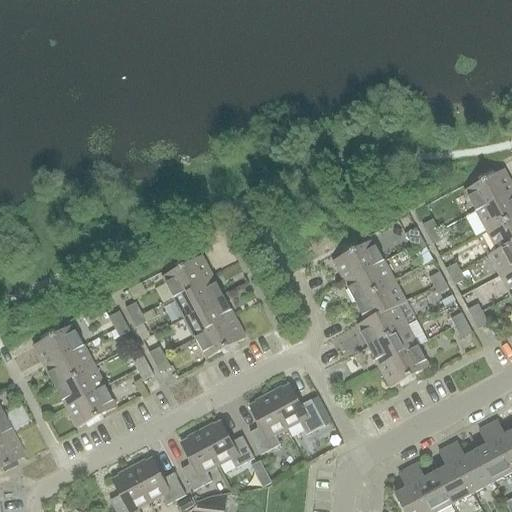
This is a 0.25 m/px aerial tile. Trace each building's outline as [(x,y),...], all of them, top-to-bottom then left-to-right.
[(511,193),(511,183),(505,170),(465,191),(477,212),(511,193)] [(487,232),(511,219),(511,193),(477,212),(487,232)] [(511,219),(487,232),(497,251),(498,252),(511,244),(511,219)] [(440,232),(434,220),(424,226),(430,237),(440,232)] [(424,241),(417,229),(407,235),(413,247),(424,241)] [(445,240),(440,232),(430,237),(434,246),(445,240)] [(385,262),(373,240),(334,262),(345,283),(385,262)] [(428,249),(424,241),(413,247),(417,255),(428,249)] [(511,270),(511,244),(498,252),(497,251),(489,256),(500,277),(511,270)] [(175,299),(214,278),(203,257),(194,261),(186,266),(180,269),(164,278),(175,299)] [(193,258),(178,265),(180,269),(186,266),(194,261),(193,258)] [(356,303),(395,282),(385,262),(345,283),(356,303)] [(461,270),(457,264),(447,269),(451,276),(461,270)] [(466,280),(461,270),(451,276),(456,286),(466,280)] [(511,297),(511,296),(511,270),(500,277),(511,297)] [(446,282),(440,273),(430,278),(435,288),(446,282)] [(185,319),(225,298),(214,278),(175,299),(185,319)] [(407,303),(395,282),(356,303),(366,322),(367,323),(398,306),(398,307),(407,303)] [(449,289),(446,282),(435,288),(439,295),(449,289)] [(453,296),(442,302),(445,307),(456,301),(453,296)] [(196,339),(236,318),(225,298),(185,319),(196,339)] [(143,315),(137,303),(127,309),(133,321),(143,315)] [(483,312),(479,305),(469,310),(473,317),(483,312)] [(408,327),(398,307),(398,306),(367,323),(366,322),(358,326),(369,347),(408,327)] [(127,325),(120,312),(110,318),(117,330),(127,325)] [(490,324),(483,312),(473,317),(480,330),(490,324)] [(467,321),(463,314),(452,320),(456,327),(467,321)] [(147,323),(143,315),(133,321),(137,328),(147,323)] [(247,339),(236,318),(196,339),(207,360),(247,339)] [(473,333),(467,321),(456,327),(462,339),(473,333)] [(131,332),(127,325),(117,330),(121,337),(131,332)] [(45,368),(85,347),(74,326),(34,347),(45,368)] [(380,368),(419,347),(408,327),(369,347),(380,368)] [(56,388),(96,367),(85,347),(45,368),(56,388)] [(430,368),(419,347),(380,368),(391,389),(430,368)] [(165,355),(161,348),(150,354),(154,361),(165,355)] [(171,368),(165,355),(154,361),(161,373),(171,368)] [(148,365),(144,357),(134,362),(138,370),(148,365)] [(155,376),(148,365),(138,370),(144,382),(155,376)] [(67,408),(106,387),(96,367),(56,388),(67,408)] [(282,388),(269,395),(288,430),(300,423),(307,436),(326,426),(312,401),(301,406),(290,386),(283,389),(282,388)] [(118,408),(106,387),(67,408),(78,429),(118,408)] [(288,430),(269,395),(256,402),(257,403),(250,407),(261,428),(251,433),(262,456),(281,446),(276,436),(288,430)] [(0,443),(14,436),(3,416),(0,417),(0,443)] [(214,424),(201,431),(220,466),(231,460),(237,470),(255,460),(243,437),(233,443),(222,422),(215,426),(214,424)] [(511,433),(506,436),(498,422),(489,427),(511,469),(511,433)] [(511,473),(511,469),(489,427),(480,432),(488,446),(477,452),(494,484),(511,473)] [(220,466),(201,431),(188,438),(189,440),(182,444),(193,465),(182,470),(194,492),(213,482),(208,473),(220,466)] [(0,470),(25,457),(14,436),(0,443),(0,470)] [(494,484),(477,452),(466,458),(458,443),(449,448),(474,494),(494,484)] [(474,494),(449,448),(440,453),(448,468),(437,474),(454,505),(474,494)] [(145,461),(132,468),(151,503),(163,497),(168,506),(187,496),(175,474),(164,480),(153,459),(146,463),(145,461)] [(262,459),(252,464),(257,473),(264,469),(266,467),(262,459)] [(441,511),(454,505),(437,474),(426,480),(418,465),(409,470),(431,511),(441,511)] [(151,503),(132,468),(119,475),(120,477),(113,481),(124,502),(114,507),(116,511),(140,511),(139,510),(151,503)] [(431,511),(409,470),(399,475),(407,489),(396,496),(404,511),(431,511)] [(210,499),(209,511),(214,511),(225,511),(227,495),(216,496),(210,499)] [(181,511),(183,511),(195,506),(191,500),(178,506),(181,511)]
